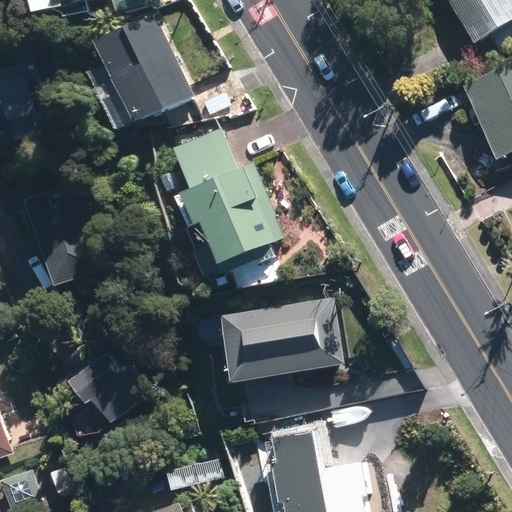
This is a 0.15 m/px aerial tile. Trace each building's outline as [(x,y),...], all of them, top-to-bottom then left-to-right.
[(58,0),(67,26),(152,0),(58,0)] [(511,0),(451,0),(478,47),(511,27),(511,0)] [(160,23),(108,47),(143,122),(195,97),(160,23)] [(37,66),(7,75),(28,144),(57,136),(37,66)] [(511,75),(471,94),(502,163),(511,158),(511,75)] [(225,133),(184,151),(203,196),(197,199),(209,226),(215,223),(232,263),(288,239),(258,172),(244,178),(225,133)] [(80,191),(38,206),(67,285),(109,270),(80,191)] [(338,309),(235,327),(245,383),(347,365),(338,309)] [(129,356),(86,388),(100,406),(106,402),(121,423),(159,395),(129,356)] [(0,456),(14,451),(0,412),(0,456)] [(326,438),(288,445),(300,511),(367,511),(360,473),(334,477),(326,438)] [(172,469),(177,491),(229,479),(224,457),(172,469)] [(38,467),(7,478),(18,511),(49,500),(38,467)]
